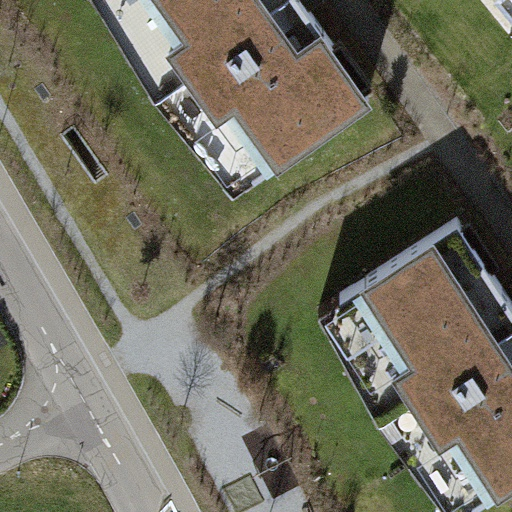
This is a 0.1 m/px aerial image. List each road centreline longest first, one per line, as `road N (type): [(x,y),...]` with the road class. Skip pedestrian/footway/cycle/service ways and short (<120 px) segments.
road 1 (residential): [(86,406),(0,255)]
road 2 (residential): [(143,511),(86,406)]
